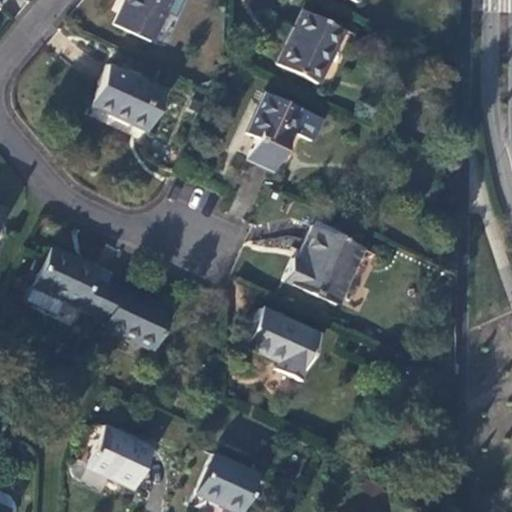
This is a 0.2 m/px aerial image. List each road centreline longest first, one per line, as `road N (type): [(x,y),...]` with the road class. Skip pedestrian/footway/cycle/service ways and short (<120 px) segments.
road 1 (residential): [(0,139),(60,211),(137,244),(204,243)]
road 2 (tertiary): [(497,0),(497,139),(511,203)]
